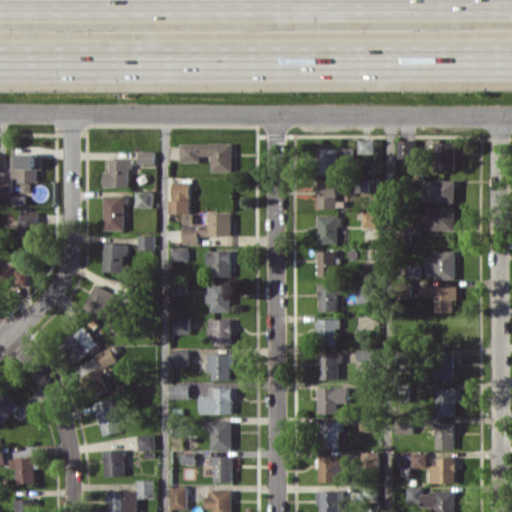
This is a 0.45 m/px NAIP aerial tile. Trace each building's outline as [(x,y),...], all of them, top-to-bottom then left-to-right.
[(374,153),(374,138),(358,139),(358,154),(374,153)] [(415,140),(399,139),(399,157),(415,157),(415,140)] [(456,142),(436,141),(435,170),(456,170),(456,142)] [(181,162),(201,161),(201,155),(212,155),(213,171),(233,171),(233,143),(181,143),(181,162)] [(320,174),(338,174),(338,159),(353,159),(353,147),(320,148),(320,174)] [(140,163),(155,163),(155,151),(140,151),(140,163)] [(12,177),(21,177),(21,192),(32,192),(32,181),(38,182),(38,169),(43,169),(43,155),(12,154),(12,177)] [(131,159),(111,158),(110,171),(105,171),(104,186),(131,186),(131,159)] [(369,192),(369,179),(357,178),(356,192),(369,192)] [(456,202),(457,180),(424,179),(424,202),(456,202)] [(0,197),(12,198),(11,181),(0,181),(0,197)] [(173,213),(184,213),(184,224),(193,223),(192,181),(172,181),(173,213)] [(337,208),(337,197),(342,197),(342,182),(320,182),(319,207),(337,208)] [(154,192),(138,191),(138,206),(154,207),(154,192)] [(125,195),(105,195),(106,230),(126,229),(125,195)] [(456,230),(457,206),(425,205),(425,229),(456,230)] [(19,243),(38,243),(39,212),(19,211),(19,243)] [(380,211),(364,211),(364,226),(380,227),(380,211)] [(232,213),(209,214),(210,224),(184,225),(184,243),(200,243),(200,236),(233,235),(232,213)] [(341,243),(341,215),(320,215),(319,243),(341,243)] [(156,235),(140,235),(140,249),(156,249),(156,235)] [(125,253),(130,254),(130,243),(106,242),(104,270),(124,271),(125,253)] [(173,251),(173,260),(190,260),(189,250),(173,251)] [(232,276),(233,250),(209,250),(209,265),(213,265),(212,276),(232,276)] [(320,276),(338,276),(337,250),(320,250),(320,276)] [(457,278),(457,250),(435,250),(435,256),(427,256),(427,278),(457,278)] [(380,261),(366,261),(366,277),(380,277),(380,261)] [(29,266),(0,266),(0,286),(29,285),(29,266)] [(84,305),(101,316),(115,294),(98,283),(84,305)] [(232,311),(231,283),(208,284),(208,304),(212,303),(212,311),(232,311)] [(358,303),(374,302),(373,283),(358,283),(358,303)] [(321,310),(339,310),(339,292),(341,292),(341,284),(320,284),(321,310)] [(436,312),(454,311),(454,299),(459,299),(458,285),(424,286),(424,296),(436,296),(436,312)] [(191,334),(191,317),(175,317),(175,333),(191,334)] [(233,343),(233,318),(210,319),(210,336),(214,336),(215,344),(233,343)] [(341,319),(320,318),(320,344),(338,344),(338,327),(341,327),(341,319)] [(77,362),(100,342),(85,324),(62,345),(77,362)] [(119,361),(113,348),(78,364),(88,385),(111,374),(107,367),(119,361)] [(172,349),(172,365),(191,365),(190,349),(172,349)] [(358,360),(373,361),(374,349),(358,349),(358,360)] [(231,353),(208,353),(208,371),(213,371),(213,379),(232,378),(231,353)] [(343,353),(321,353),(322,379),(339,378),(339,361),(343,361),(343,353)] [(454,353),(436,353),(436,380),(455,380),(454,353)] [(190,398),(190,384),(172,384),(172,398),(190,398)] [(233,413),(233,387),(210,387),(210,395),(201,395),(201,413),(233,413)] [(349,387),(319,387),(319,413),(339,413),(339,402),(349,402),(349,387)] [(457,387),(437,387),(437,415),(457,415),(457,387)] [(19,405),(5,391),(0,395),(0,421),(2,423),(19,405)] [(97,402),(103,435),(122,431),(116,398),(97,402)] [(375,431),(375,419),(361,419),(361,431),(375,431)] [(233,448),(233,420),(212,420),(212,449),(233,448)] [(342,420),(320,420),(320,446),(342,447),(342,420)] [(437,448),(455,448),(455,422),(434,422),(434,429),(437,429),(437,448)] [(139,434),(139,449),(155,449),(155,434),(139,434)] [(107,475),(127,474),(126,449),(106,450),(107,475)] [(196,464),(196,450),(183,450),(183,464),(196,464)] [(380,451),(363,452),(363,467),(380,467),(380,451)] [(428,452),(413,452),(413,467),(428,467),(428,452)] [(234,456),(212,455),(211,464),(215,464),(215,481),(233,481),(234,456)] [(320,481),(345,481),(345,456),(321,455),(320,481)] [(10,457),(11,467),(18,467),(18,483),(36,482),(35,457),(10,457)] [(432,465),(432,483),(457,482),(456,457),(439,457),(439,465),(432,465)] [(109,491),(109,511),(139,511),(139,497),(156,497),(156,479),(138,479),(138,490),(109,491)] [(189,485),(173,485),(173,509),(189,509),(189,485)] [(456,511),(456,490),(424,491),(423,486),(408,487),(408,502),(423,501),(423,506),(436,506),(436,511),(456,511)] [(212,511),(232,511),(232,489),(207,489),(208,508),(212,507),(212,511)] [(322,511),(340,511),(340,498),(344,498),(344,491),(318,490),(318,505),(322,505),(322,511)] [(37,511),(37,498),(17,498),(17,511),(37,511)]
